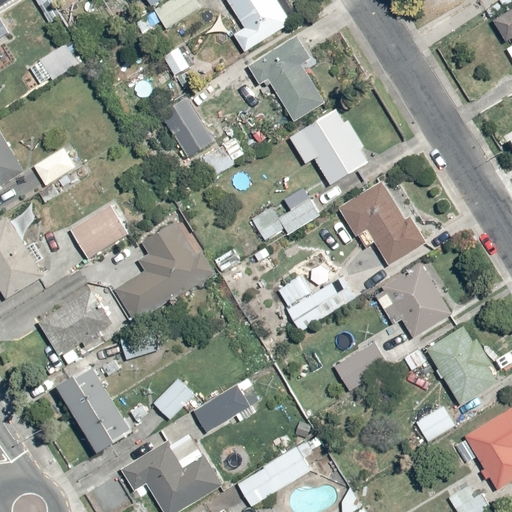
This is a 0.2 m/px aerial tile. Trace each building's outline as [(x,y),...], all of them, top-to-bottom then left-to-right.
[(204,6),(200,0),(171,0),(157,9),(169,28),(204,6)] [(276,0),(228,0),(245,26),(233,33),(244,50),(290,22),(276,0)] [(511,8),(494,20),(506,40),(511,36),(511,8)] [(0,40),(12,33),(0,14),(0,13),(0,40)] [(297,35),(248,65),(260,83),(268,78),(294,119),(324,100),(302,64),(312,58),(297,35)] [(205,183),(237,164),(235,160),(249,152),(221,106),(204,116),(191,92),(161,110),(205,183)] [(336,109),(290,136),(306,163),(315,158),(330,183),(367,161),(336,109)] [(0,184),(25,170),(0,129),(0,184)] [(48,185),(57,179),(64,190),(75,183),(68,172),(78,165),(66,146),(36,165),(48,185)] [(405,218),(382,180),(339,206),(357,234),(367,228),(389,263),(425,241),(409,215),(405,218)] [(325,212),(308,186),(253,219),(265,240),(287,227),(290,233),(325,212)] [(132,233),(114,203),(72,227),(89,257),(132,233)] [(7,216),(0,220),(0,288),(6,298),(43,275),(7,216)] [(146,270),(115,288),(134,320),(216,272),(202,249),(197,253),(178,221),(143,242),(149,253),(139,259),(146,270)] [(234,246),(213,259),(224,276),(245,263),(234,246)] [(453,313),(421,261),(372,292),(392,324),(402,318),(414,337),(453,313)] [(315,290),(304,273),(279,289),(290,306),(315,290)] [(359,296),(345,273),(290,308),(304,330),(359,296)] [(92,290),(40,320),(60,354),(112,323),(92,290)] [(153,322),(119,336),(129,360),(163,345),(153,322)] [(464,326),(426,348),(460,404),(497,381),(464,326)] [(393,365),(377,338),(336,363),(352,390),(393,365)] [(94,361),(59,383),(99,449),(134,428),(94,361)] [(198,393),(181,377),(156,402),(172,418),(198,393)] [(254,405),(240,382),(194,409),(208,433),(254,405)] [(457,424),(446,405),(419,422),(430,440),(457,424)] [(511,405),(465,435),(497,488),(511,479),(511,405)] [(324,444),(318,435),(240,483),(253,505),(314,468),(306,455),(324,444)] [(148,482),(166,511),(175,511),(223,483),(204,452),(185,464),(169,439),(122,467),(136,489),(148,482)]
